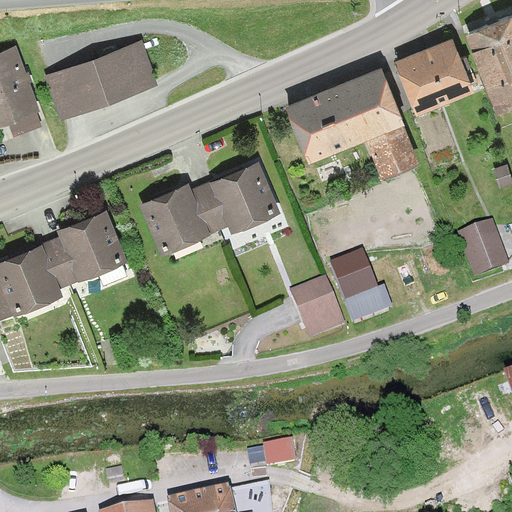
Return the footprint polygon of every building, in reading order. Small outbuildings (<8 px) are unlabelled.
[(511,15),(468,32),(498,112),(511,106),(511,15)] [(455,38),(399,59),(420,114),(476,92),(455,38)] [(143,41),(46,75),(61,119),(158,85),(143,41)] [(17,45),(0,51),(0,124),(42,107),(17,45)] [(387,66),(290,103),(312,161),(409,123),(387,66)] [(260,160),(214,181),(234,223),(239,234),(285,212),(260,160)] [(183,183),(141,202),(165,255),(234,223),(214,181),(188,194),(183,183)] [(103,210),(59,228),(63,239),(51,244),(66,281),(79,276),(82,284),(126,266),(103,210)] [(492,223),(459,238),(479,281),(511,267),(492,223)] [(36,242),(0,257),(0,270),(19,315),(60,297),(55,285),(66,281),(51,244),(39,250),(36,242)] [(370,254),(334,269),(350,305),(386,290),(370,254)] [(330,275),(290,293),(297,307),(310,337),(350,320),(330,275)] [(292,436),(263,442),(268,463),(296,458),(292,436)] [(173,503),(174,511),(241,511),(238,492),(173,503)]
